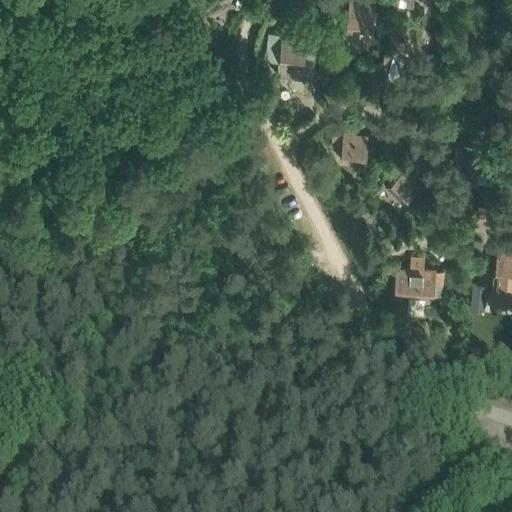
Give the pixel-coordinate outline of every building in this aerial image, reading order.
[(349,0),(346,27),(371,30),(371,24),(377,25),(379,9),(373,8),(374,2),(361,1),(361,0),(349,0)] [(295,25),(283,24),(277,73),(311,77),(316,36),(294,34),(295,25)] [(340,157),(364,160),(368,132),(355,131),(356,123),(344,121),(340,157)] [(399,139),(386,134),(381,147),(394,152),(399,139)] [(480,146),(482,138),(470,136),(464,172),(489,175),(493,148),(480,146)] [(386,168),(393,176),(405,165),(398,157),(386,168)] [(414,174),(420,168),(412,159),(405,165),(393,176),(385,183),(401,202),(422,183),(414,174)] [(494,273),(511,275),(511,247),(509,247),(510,239),(498,237),(494,273)] [(396,265),(393,291),(408,292),(433,294),(441,295),(441,288),(443,288),(445,270),(435,269),(435,267),(423,266),(423,257),(412,256),(411,267),(396,265)] [(471,295),(486,297),(487,283),(472,281),(471,295)]
